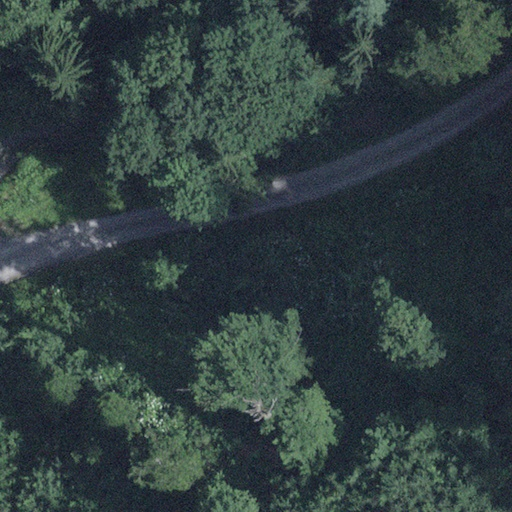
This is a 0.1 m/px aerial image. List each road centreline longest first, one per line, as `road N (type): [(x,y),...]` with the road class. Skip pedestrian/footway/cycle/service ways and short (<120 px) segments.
road 1 (track): [(0,281),(392,158),(511,89)]
road 2 (track): [(0,164),(174,100),(285,0)]
